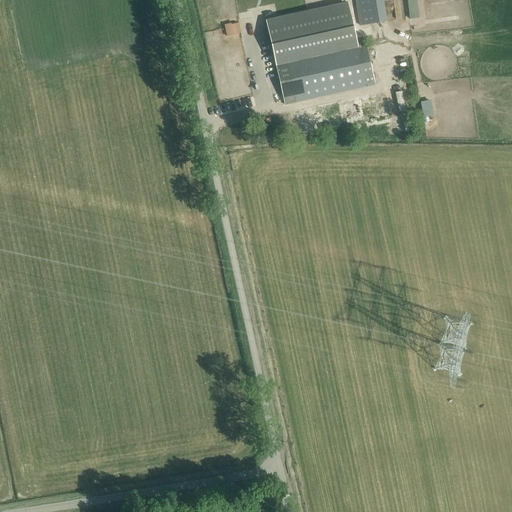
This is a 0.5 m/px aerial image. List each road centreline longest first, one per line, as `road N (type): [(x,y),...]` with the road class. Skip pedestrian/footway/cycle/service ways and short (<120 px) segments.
road 1 (unclassified): [(279,468),(176,0)]
road 2 (unclassified): [(23,511),(279,468)]
